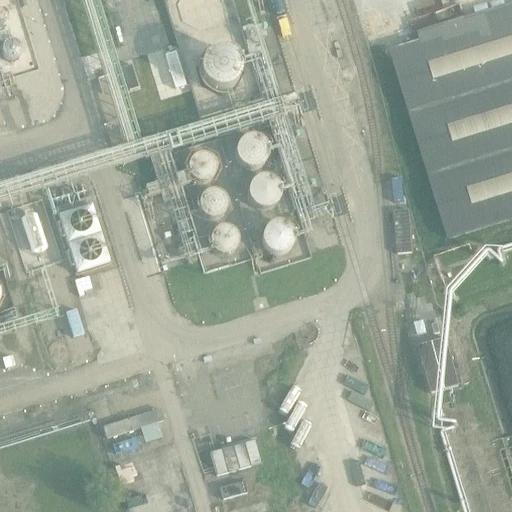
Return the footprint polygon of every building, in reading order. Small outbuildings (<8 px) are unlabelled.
[(447,243),(511,222),(511,4),(416,35),(419,42),(388,51),(447,243)] [(253,79),(253,78),(251,70),(249,67),(246,63),(239,58),(236,57),(231,56),(226,57),(222,58),(217,60),(214,63),(211,67),(210,70),(208,78),(208,83),(210,86),(211,90),(214,94),(221,99),(228,101),(233,101),(237,100),(245,95),(247,93),(250,88),(252,83),(253,79)] [(277,172),(277,171),(276,164),(272,159),(267,155),(260,153),(253,155),(248,158),(245,161),(243,164),(242,171),(244,178),(247,183),(251,186),(258,188),(264,188),(271,184),(273,181),(275,178),(277,172)] [(223,188),(223,187),(222,180),(218,175),(213,171),(207,169),(199,171),(194,174),(190,179),(188,186),(189,193),(192,198),(197,202),(201,204),(204,204),(212,203),(217,200),(222,194),(223,188)] [(289,213),(289,212),(287,206),(286,203),(283,200),(277,196),(270,195),(263,197),(258,201),(255,206),(254,213),(255,219),(258,224),(263,227),(270,230),(277,229),(283,225),(287,219),(289,213)] [(53,245),(40,199),(11,207),(25,253),(53,245)] [(238,225),(238,224),(236,217),(232,211),(227,208),(220,206),(214,208),(208,211),(204,217),(203,224),(204,230),(208,236),(212,239),(218,241),(226,240),(232,237),(236,231),(238,225)] [(63,227),(79,273),(113,262),(94,207),(76,213),(79,222),(63,227)] [(412,255),(409,212),(394,213),(397,256),(412,255)] [(302,260),(302,259),(301,253),(297,247),(293,244),(290,243),(284,242),(278,243),(276,244),(272,247),(268,252),(267,259),(268,265),(271,271),(276,274),(283,276),(290,275),(296,271),(300,266),(302,260)] [(250,265),(250,264),(249,258),(246,253),(241,249),(234,247),(227,247),(221,251),(217,257),(215,263),(216,270),(220,276),(226,280),(232,281),(239,280),(244,277),(248,272),(250,265)] [(422,273),(413,275),(418,299),(427,297),(422,273)] [(425,319),(411,323),(414,335),(428,332),(425,319)] [(458,387),(446,341),(418,348),(431,394),(458,387)] [(11,358),(1,361),(4,370),(14,368),(11,358)] [(106,440),(163,422),(160,410),(103,428),(106,440)] [(255,444),(210,456),(213,466),(216,478),(261,465),(255,444)] [(245,484),(219,491),(221,502),(248,495),(245,484)] [(266,511),(264,502),(227,511),(266,511)]
